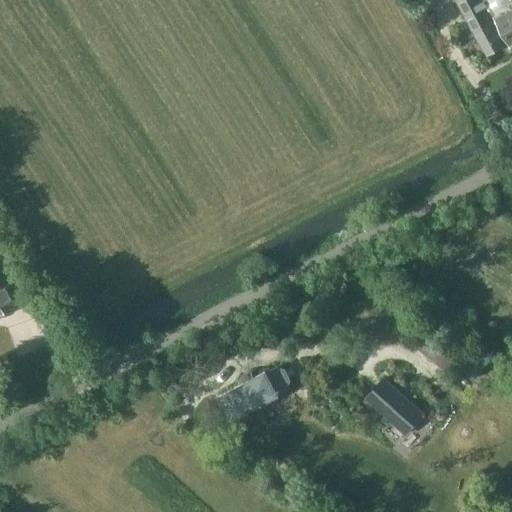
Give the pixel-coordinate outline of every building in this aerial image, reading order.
[(457,0),(486,54),(504,45),(478,0),(457,0)] [(495,14),(511,43),(511,0),(487,0),(495,14)] [(0,271),(0,312),(18,301),(0,271)] [(426,335),(416,347),(425,355),(435,342),(426,335)] [(266,373),(265,371),(219,396),(232,420),(280,395),(279,394),(288,389),(290,381),(284,369),(277,367),(266,373)] [(383,378),(365,398),(405,434),(423,415),(383,378)]
